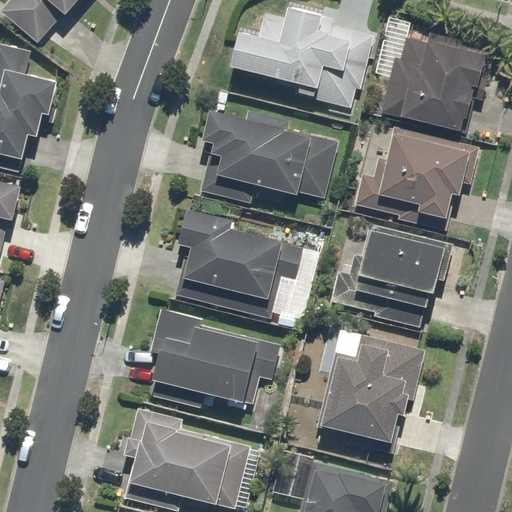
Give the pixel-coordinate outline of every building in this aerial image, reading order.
[(10,0),(0,13),(0,16),(38,46),(62,15),(64,17),(77,0),(10,0)] [(378,31),(285,8),(282,17),(258,11),(251,37),(232,33),(222,72),(289,89),(288,93),(358,111),(378,31)] [(482,57),(405,34),(382,112),(459,136),(482,57)] [(31,53),(0,45),(0,171),(12,174),(21,137),(33,140),(39,118),(45,120),(54,85),(24,77),(31,53)] [(248,121),(208,111),(200,145),(207,147),(197,192),(254,205),(259,184),(322,199),(336,141),(289,130),(291,120),(250,111),(248,121)] [(474,150),(377,125),(369,123),(347,207),(452,234),(474,150)] [(15,190),(0,186),(0,223),(7,225),(15,190)] [(234,221),(181,209),(169,247),(181,250),(170,300),(285,326),(302,247),(231,231),(234,221)] [(444,246),(369,226),(356,273),(338,268),(327,310),(420,335),(444,246)] [(202,317),(165,309),(157,307),(145,355),(151,357),(142,393),(199,407),(200,402),(247,414),(256,376),(273,380),(281,347),(199,328),(202,317)] [(423,352),(330,329),(319,373),(329,375),(314,435),(387,453),(396,416),(406,419),(423,352)] [(181,416),(139,407),(135,406),(124,457),(134,459),(126,497),(181,509),(182,502),(228,511),(235,511),(250,446),(178,431),(181,416)] [(377,511),(385,480),(321,465),(306,461),(294,511),(377,511)]
